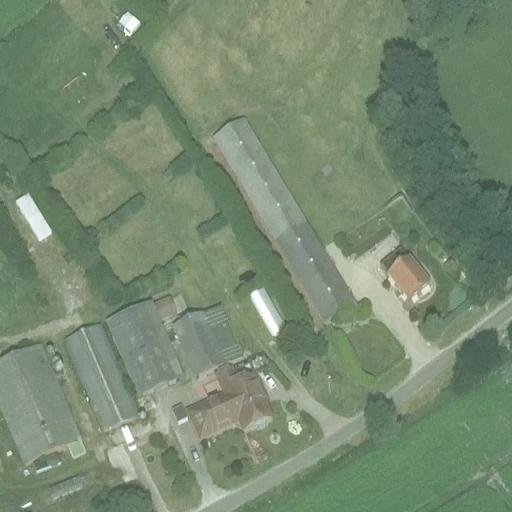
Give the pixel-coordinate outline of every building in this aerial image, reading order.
[(330,328),(360,309),(244,122),(214,141),(330,328)] [(188,180),(197,193),(211,184),(202,170),(188,180)] [(219,233),(229,250),(244,241),(234,224),(219,233)] [(19,234),(30,259),(52,250),(41,225),(19,234)] [(408,304),(430,288),(409,261),(401,251),(380,267),(408,304)] [(246,282),(262,275),(256,259),(240,266),(246,282)] [(264,288),(252,294),(272,333),(284,328),(264,288)] [(138,400),(184,381),(152,305),(105,325),(138,400)] [(102,436),(141,420),(102,327),(63,344),(102,436)] [(0,410),(24,467),(81,443),(40,348),(0,365),(0,410)] [(234,410),(240,423),(244,433),(254,428),(258,430),(265,426),(267,423),(271,421),(259,396),(261,395),(254,378),(236,387),(230,372),(217,378),(224,393),(231,390),(239,408),(234,410)] [(231,390),(224,393),(226,398),(189,415),(201,441),(240,423),(234,410),(239,408),(231,390)] [(141,401),(146,419),(165,414),(160,396),(141,401)]
